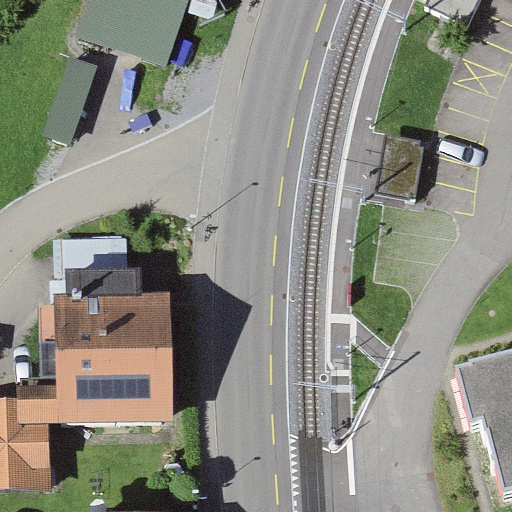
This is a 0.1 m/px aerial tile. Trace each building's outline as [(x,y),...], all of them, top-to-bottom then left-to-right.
[(197,0),(99,0),(84,51),(175,77),(197,0)] [(480,0),(431,0),(427,10),(467,29),(480,0)] [(80,142),(101,62),(71,54),(49,134),(80,142)] [(429,149),(386,141),(375,199),(418,207),(429,149)] [(168,311),(67,314),(71,432),(172,428),(168,311)] [(511,368),(484,374),(511,503),(511,368)] [(51,415),(0,415),(0,497),(53,497),(51,415)]
